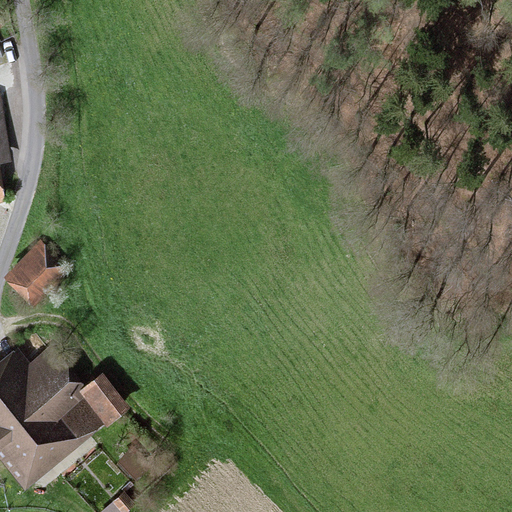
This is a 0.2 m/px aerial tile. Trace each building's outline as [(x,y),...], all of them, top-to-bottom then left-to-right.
[(42,248),(17,273),(34,291),(60,266),(42,248)] [(0,431),(29,468),(85,422),(92,431),(104,422),(81,393),(84,391),(85,390),(52,349),(19,375),(6,358),(0,363),(0,431)] [(106,419),(120,407),(98,380),(85,390),(84,391),(106,419)] [(133,448),(122,459),(136,473),(147,463),(133,448)] [(118,502),(112,508),(115,511),(120,511),(133,501),(124,491),(115,499),(118,502)]
